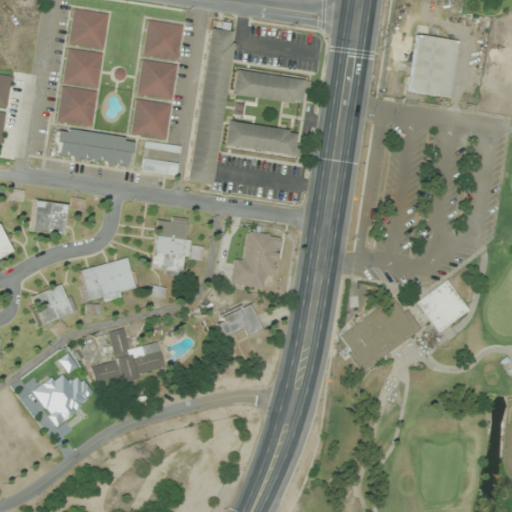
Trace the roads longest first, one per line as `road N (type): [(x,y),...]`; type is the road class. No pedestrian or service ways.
road 1 (secondary): [(365,0),(292,404),(245,511)]
road 2 (residential): [(324,223),(0,173)]
road 3 (residential): [(292,404),(254,397),(130,429),(90,445),(31,498),(0,507)]
road 4 (residential): [(50,0),(22,176)]
road 5 (residential): [(116,190),(110,231),(95,247),(46,261),(0,296)]
road 6 (residential): [(362,21),(225,0)]
